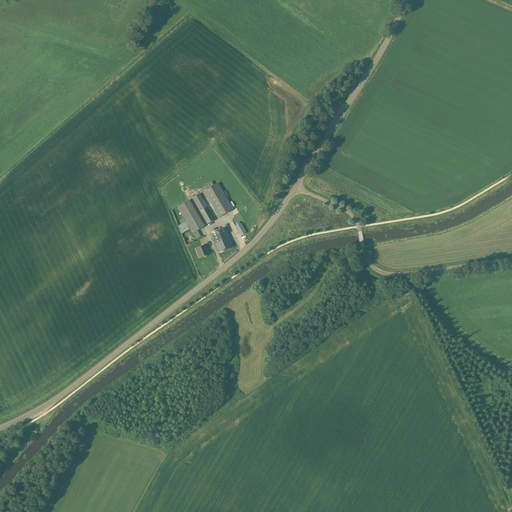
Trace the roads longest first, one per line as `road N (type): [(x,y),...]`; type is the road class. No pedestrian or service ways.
road 1 (tertiary): [(0,427),(44,406),(235,258),(294,188)]
road 2 (tertiary): [(294,188),(406,0)]
road 3 (unclassified): [(362,247),(371,266),(394,275),(511,257)]
